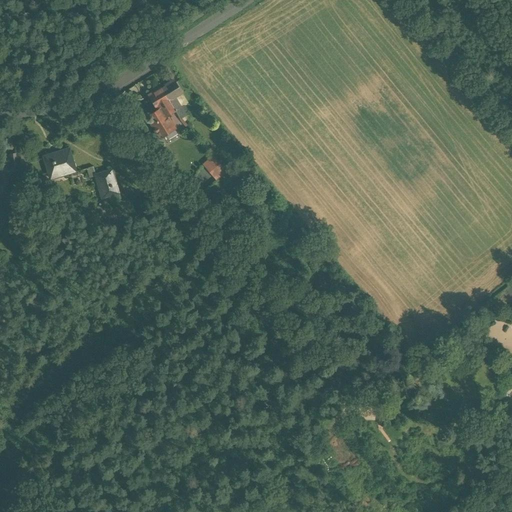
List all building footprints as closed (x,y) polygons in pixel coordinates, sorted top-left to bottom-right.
[(167,76),(155,83),(163,97),(169,94),(176,90),(167,76)] [(163,97),(155,83),(143,90),(151,105),(152,104),(163,97)] [(169,94),(163,97),(169,107),(175,103),(169,94)] [(169,124),(161,112),(169,107),(163,97),(152,104),(153,106),(146,110),(143,109),(140,111),(139,114),(141,117),(144,118),(151,128),(150,132),(152,135),(155,136),(158,134),(159,130),(169,124)] [(175,103),(169,107),(174,115),(182,111),(177,102),(175,103)] [(69,150),(45,157),(52,180),(76,173),(69,150)] [(19,165),(17,154),(10,155),(11,167),(19,165)] [(226,171),(213,156),(203,165),(215,180),(226,171)] [(0,182),(11,178),(7,166),(0,168),(0,182)] [(119,188),(112,166),(96,170),(102,191),(109,188),(110,190),(119,188)] [(235,169),(229,173),(235,180),(240,175),(235,169)] [(119,188),(110,190),(112,198),(124,195),(121,187),(119,188)] [(317,249),(310,255),(315,261),(322,255),(317,249)] [(511,284),(491,304),(497,311),(511,298),(511,284)]
